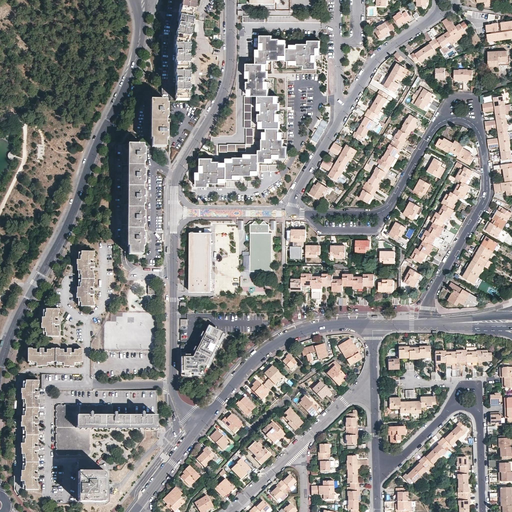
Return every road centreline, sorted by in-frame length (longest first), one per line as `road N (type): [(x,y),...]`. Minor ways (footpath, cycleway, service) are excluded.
road 1 (residential): [(338,123),(290,213),(382,212),(435,127),(460,119),(479,135),(486,195),(432,292),(427,323)]
road 2 (residential): [(230,0),(226,84),(174,196),(173,384)]
road 3 (residential): [(0,370),(126,88),(144,11)]
road 4 (residential): [(483,511),(480,419),(473,409),(454,407),(397,460),(376,465)]
road 5 (residential): [(373,323),(310,328),(275,342),(199,427)]
road 6 (residential): [(438,0),(434,16),(377,59),(338,123)]
road 7 (residential): [(85,384),(47,383),(46,495)]
